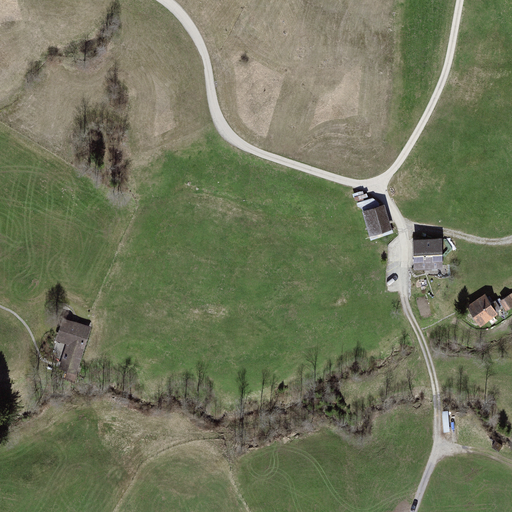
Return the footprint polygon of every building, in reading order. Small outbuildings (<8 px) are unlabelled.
[(387,206),(364,212),(371,238),(393,232),(387,206)] [(444,241),(416,241),(417,269),(444,269),(444,241)] [(511,293),(501,301),(508,311),(511,308),(511,293)] [(487,296),(471,307),(484,326),(499,316),(487,296)] [(94,329),(64,319),(57,342),(69,346),(61,370),(79,375),(94,329)]
